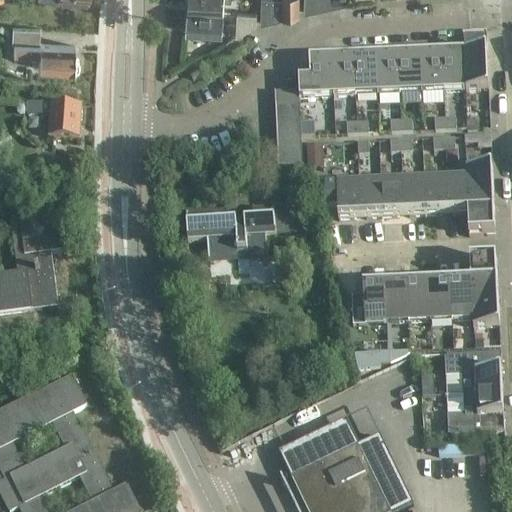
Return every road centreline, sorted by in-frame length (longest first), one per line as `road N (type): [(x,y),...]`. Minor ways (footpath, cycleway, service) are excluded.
road 1 (tertiary): [(213,511),(155,392),(136,327),(124,123)]
road 2 (residential): [(146,124),(213,118),(317,34),(497,16)]
road 3 (residential): [(330,258),(511,249)]
road 4 (tertiary): [(124,123),(131,0)]
